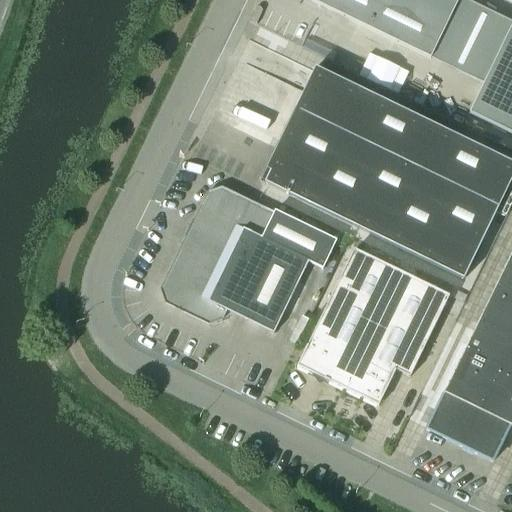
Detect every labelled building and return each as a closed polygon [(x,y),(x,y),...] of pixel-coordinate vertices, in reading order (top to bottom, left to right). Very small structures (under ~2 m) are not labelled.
[(304,0),(429,61),(458,0),(304,0)] [(511,25),(468,115),(511,136),(511,25)] [(511,179),(511,165),(319,72),(299,113),(294,111),(259,183),(463,282),(511,179)] [(160,291),(165,305),(208,326),(222,321),(226,312),(273,335),(308,264),(322,271),(336,243),(273,212),(272,214),(221,189),(207,194),(160,291)] [(409,379),(449,298),(354,252),(307,347),(306,347),(296,368),(328,384),(328,383),(377,408),(393,376),(393,377),(395,372),(409,379)] [(511,253),(425,432),(492,464),(509,428),(511,429),(511,253)]
